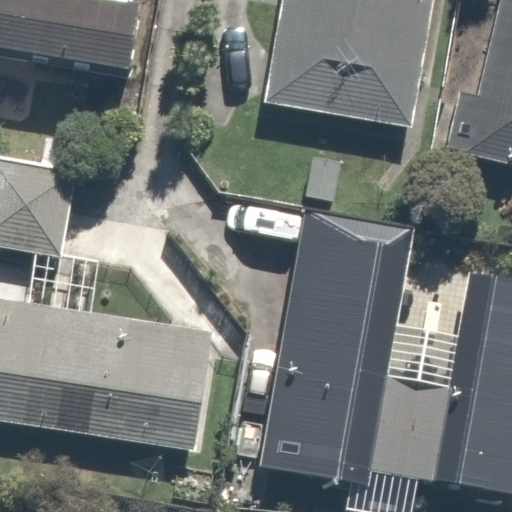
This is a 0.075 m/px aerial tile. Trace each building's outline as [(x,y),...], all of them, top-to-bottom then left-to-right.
[(158,0),(0,0),(0,62),(143,88),(158,0)] [(449,0),(285,0),(265,115),(425,143),(449,0)] [(511,0),(502,0),(480,92),(457,87),(438,164),(511,182),(511,0)] [(83,174),(0,162),(0,250),(70,261),(83,174)] [(511,287),(464,280),(447,389),(395,381),(417,239),(288,219),(248,478),(375,498),(378,484),(441,494),(511,504),(511,287)] [(114,317),(0,304),(0,436),(207,459),(218,358),(111,346),(114,317)]
